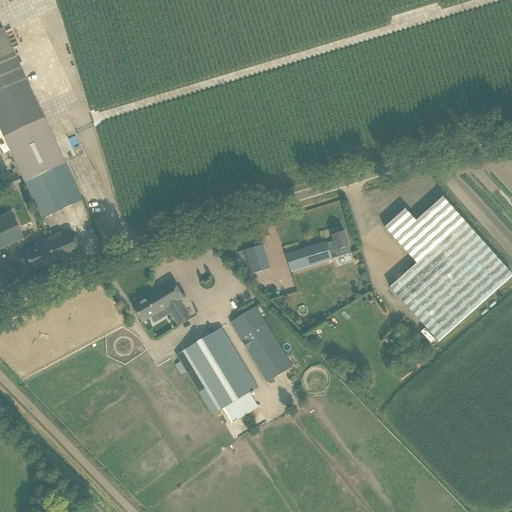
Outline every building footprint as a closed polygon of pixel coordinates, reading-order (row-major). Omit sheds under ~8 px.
[(0,30),(0,130),(41,220),(82,200),(3,29),(0,30)] [(405,210),(384,228),(416,264),(389,288),(438,342),(511,275),(443,197),(416,221),(405,210)] [(0,249),(24,238),(12,213),(0,218),(0,254),(0,249)] [(286,255),(291,272),(350,254),(348,247),(344,232),(332,236),(334,242),(326,244),(326,243),(286,255)] [(26,255),(32,271),(80,251),(72,233),(63,237),(61,233),(36,244),(38,250),(26,255)] [(245,250),(252,274),(269,269),(262,245),(245,250)] [(170,313),(178,326),(189,319),(178,301),(186,297),(177,282),(155,295),(167,315),(170,313)] [(152,316),(155,322),(167,315),(155,295),(133,308),(142,322),(152,316)] [(230,323),(266,384),(292,368),(256,307),(230,323)] [(223,409),(232,424),(258,408),(250,393),(258,388),(221,328),(176,356),(212,416),(223,409)]
